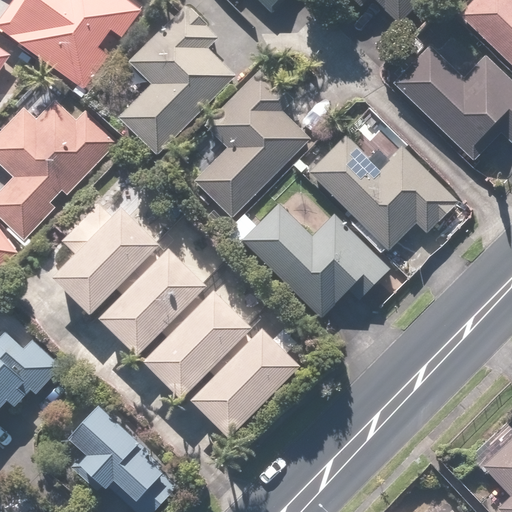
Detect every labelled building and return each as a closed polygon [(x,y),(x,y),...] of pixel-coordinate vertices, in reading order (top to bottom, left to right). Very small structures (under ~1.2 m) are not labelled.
[(19,0),(1,26),(89,87),(113,53),(105,48),(119,29),(128,35),(147,7),(136,0),(19,0)] [(260,0),(273,14),(288,0),(260,0)] [(381,0),(387,5),(379,13),(401,33),(430,0),(381,0)] [(511,0),(473,0),(459,13),(511,62),(511,0)] [(225,37),(192,5),(137,62),(160,83),(126,118),(164,155),(241,75),(214,49),(225,37)] [(0,77),(17,53),(0,41),(0,77)] [(435,43),(396,81),(477,162),(492,147),(486,141),(504,123),(511,130),(511,77),(490,56),(469,77),(460,68),(470,59),(460,49),(450,58),(435,43)] [(209,125),(216,133),(200,149),(215,164),(199,180),(236,216),(313,139),(289,115),(301,103),(265,68),(209,125)] [(0,197),(0,211),(28,239),(59,208),(55,204),(69,190),(74,195),(123,146),(88,111),(80,119),(42,80),(12,110),(22,119),(0,140),(0,158),(19,178),(0,197)] [(363,228),(366,225),(390,252),(420,224),(431,235),(463,207),(407,146),(395,158),(384,147),(371,159),(345,131),(307,166),(363,228)] [(182,218),(155,190),(122,222),(103,203),(62,242),(78,258),(61,273),(99,313),(169,247),(161,238),(182,218)] [(250,236),(245,241),(299,298),(304,294),(327,318),(352,295),(361,305),(396,271),(340,211),(327,223),(311,206),(298,218),(284,202),(264,221),(258,215),(243,229),(250,236)] [(0,269),(21,254),(0,224),(0,269)] [(228,260),(195,227),(174,247),(177,250),(108,318),(145,355),(217,284),(210,277),(228,260)] [(220,285),(223,289),(149,369),(189,407),(263,328),(256,321),(274,301),(237,266),(220,285)] [(269,333),(201,398),(238,436),(309,366),(289,346),(300,336),(278,313),(263,327),(269,333)] [(13,334),(0,346),(0,418),(16,403),(23,411),(67,367),(37,336),(26,347),(13,334)] [(159,449),(108,405),(78,439),(89,449),(75,465),(106,492),(112,485),(143,511),(163,511),(188,484),(155,455),(159,449)] [(511,511),(511,419),(511,418),(474,454),(503,484),(489,498),(503,511),(511,511)]
